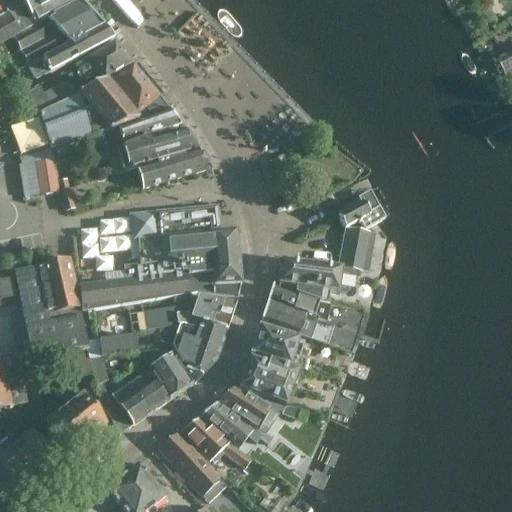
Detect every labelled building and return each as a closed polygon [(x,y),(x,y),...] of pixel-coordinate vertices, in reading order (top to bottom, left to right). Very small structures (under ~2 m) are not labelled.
[(0,0),(0,4),(7,16),(0,19),(0,46),(13,39),(26,32),(78,3),(81,0),(0,0)] [(246,61),(189,0),(146,0),(146,1),(222,83),(246,61)] [(26,32),(13,39),(35,82),(49,75),(114,41),(113,40),(102,29),(90,16),(79,3),(78,4),(78,3),(26,32)] [(96,72),(105,83),(135,68),(132,65),(132,66),(115,44),(76,68),(82,80),(96,72)] [(511,52),(498,61),(506,75),(511,72),(511,52)] [(108,132),(169,111),(159,99),(160,98),(135,68),(105,83),(79,95),(79,96),(38,116),(49,152),(51,151),(67,146),(108,132)] [(44,91),(42,86),(30,91),(38,110),(74,96),(69,81),(44,91)] [(286,150),(308,129),(287,107),(264,127),(286,150)] [(180,127),(180,126),(169,111),(108,132),(113,146),(180,127)] [(199,151),(184,131),(122,149),(124,158),(120,159),(125,173),(136,169),(199,151)] [(70,157),(67,146),(51,151),(54,161),(70,157)] [(212,171),(199,151),(136,169),(142,191),(211,171),(212,171)] [(72,160),(56,164),(59,176),(75,171),(72,160)] [(273,163),(277,174),(278,177),(288,174),(283,160),(273,163)] [(59,194),(54,162),(36,165),(41,197),(59,194)] [(66,213),(76,210),(68,182),(58,185),(66,213)] [(364,232),(382,222),(369,201),(337,219),(344,231),(359,223),(364,232)] [(131,245),(137,245),(139,267),(123,269),(124,283),(78,288),(82,315),(196,295),(237,301),(240,287),(235,233),(220,234),(217,208),(216,208),(216,209),(129,217),(131,245)] [(279,287),(278,291),(317,305),(328,305),(328,306),(330,294),(349,297),(352,273),(349,273),(349,272),(371,275),(378,238),(368,237),(368,235),(345,231),(338,270),(340,270),(340,271),(281,264),(278,287),(279,287)] [(81,319),(76,296),(68,262),(14,275),(25,330),(81,319)] [(14,299),(13,298),(10,281),(9,282),(0,284),(0,301),(1,302),(0,301),(12,298),(13,299),(14,299)] [(317,305),(278,291),(272,289),(268,302),(304,314),(301,323),(307,325),(306,325),(338,334),(340,328),(326,324),(327,319),(325,319),(328,305),(317,305)] [(174,310),(147,315),(143,316),(146,333),(179,327),(182,326),(198,332),(202,323),(227,332),(236,304),(198,299),(193,314),(175,317),(174,310)] [(304,314),(268,302),(261,324),(297,337),(305,340),(319,344),(321,338),(299,331),(301,323),(304,314)] [(86,345),(81,319),(25,330),(32,363),(73,355),(85,353),(84,345),(86,345)] [(217,362),(227,332),(202,323),(198,332),(182,326),(179,327),(171,349),(194,385),(194,386),(217,362)] [(259,330),(251,357),(299,371),(306,373),(308,363),(299,360),(304,344),(259,330)] [(134,338),(86,345),(84,345),(85,353),(89,363),(100,360),(136,355),(134,338)] [(89,363),(85,353),(73,355),(80,379),(92,375),(89,363)] [(0,409),(26,404),(17,357),(0,360),(0,409)] [(192,388),(172,357),(167,360),(166,357),(149,359),(151,371),(148,372),(169,403),(192,388)] [(292,391),(299,371),(251,357),(245,373),(292,391)] [(100,362),(89,365),(92,375),(96,387),(98,387),(107,384),(100,362)] [(292,391),(245,373),(239,390),(285,407),(292,391)] [(147,374),(129,386),(151,416),(168,404),(147,374)] [(96,387),(96,395),(106,413),(114,409),(101,386),(98,387),(96,387)] [(133,428),(151,416),(129,386),(112,398),(133,428)] [(263,407),(242,395),(234,390),(218,406),(263,435),(265,436),(278,415),(292,421),(295,414),(265,403),(263,407)] [(82,398),(63,412),(85,441),(104,426),(82,398)] [(263,435),(218,406),(217,407),(200,420),(238,450),(247,439),(256,446),(259,442),(263,435)] [(115,408),(114,409),(106,413),(120,438),(129,430),(115,408)] [(66,455),(85,441),(63,412),(45,426),(66,455)] [(245,471),(251,463),(229,446),(198,421),(181,434),(209,465),(221,453),(245,471)] [(263,435),(259,442),(267,447),(271,440),(265,436),(263,435)] [(54,465),(32,436),(12,451),(34,480),(54,465)] [(178,437),(177,436),(157,452),(202,499),(208,505),(226,489),(220,483),(221,482),(178,437)] [(15,494),(34,480),(12,451),(0,460),(0,480),(3,478),(15,494)] [(122,511),(148,511),(165,498),(138,466),(106,493),(122,511)]
